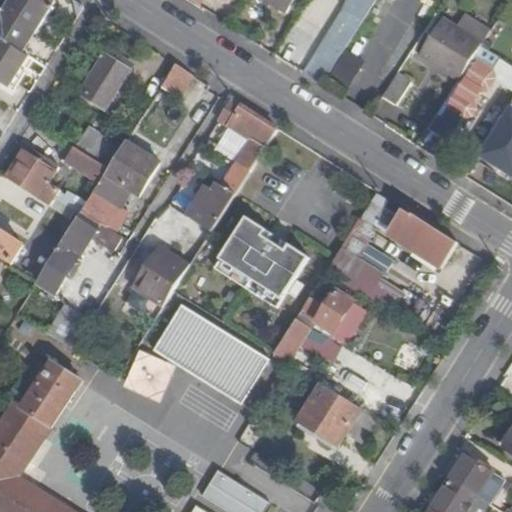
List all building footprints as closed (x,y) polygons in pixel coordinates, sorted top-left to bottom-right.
[(0,40),(16,50),(28,30),(35,33),(53,4),(45,0),(13,0),(4,15),(0,12),(0,40)] [(294,0),(263,0),(286,14),(294,0)] [(481,48),(484,43),(448,22),(425,59),(460,81),(481,48)] [(0,84),(9,90),(28,58),(16,50),(0,40),(0,84)] [(493,74),(501,60),(481,48),(460,81),(452,93),(457,96),(443,119),(438,116),(429,130),(449,143),(454,141),(459,134),(457,130),(456,130),(464,118),(470,117),(474,109),(473,106),(482,91),(486,90),(494,77),(493,74)] [(352,89),(367,62),(349,52),(334,80),(352,89)] [(107,114),(132,73),(104,55),(79,96),(107,114)] [(307,76),(324,86),(335,69),(318,58),(307,76)] [(175,67),(161,90),(179,101),(193,78),(175,67)] [(397,76),(382,99),(395,108),(409,85),(397,76)] [(138,129),(162,145),(176,123),(153,107),(138,129)] [(250,175),(278,132),(240,109),(229,126),(251,141),(235,165),(250,175)] [(511,176),(511,116),(489,166),(511,176)] [(76,225),(37,287),(57,300),(95,241),(116,254),(124,242),(108,233),(132,194),(139,198),(160,165),(127,144),(110,171),(102,184),(76,225)] [(73,166),(102,184),(110,171),(80,153),(73,166)] [(24,155),(7,181),(52,209),(62,193),(48,184),(54,174),(24,155)] [(200,211),(220,223),(250,175),(235,165),(221,188),(216,185),(212,192),(206,188),(200,198),(206,202),(200,211)] [(360,221),(373,229),(389,203),(377,195),(360,221)] [(447,271),(461,248),(403,212),(390,235),(447,271)] [(214,272),(276,311),(308,260),(283,244),(279,250),(268,244),(272,237),(246,221),(214,272)] [(373,229),(360,221),(341,252),(354,260),(373,229)] [(0,257),(13,266),(24,248),(0,232),(0,257)] [(135,292),(164,310),(174,294),(190,269),(161,250),(135,292)] [(362,298),(377,275),(354,260),(341,252),(327,275),(362,298)] [(381,278),(377,275),(362,298),(367,301),(381,278)] [(323,313),(309,304),(274,357),(289,366),(314,327),(323,333),(325,330),(335,336),(354,306),(335,294),(323,313)] [(248,408),(276,361),(185,307),(157,354),(248,408)] [(142,353),(128,392),(167,405),(181,366),(142,353)] [(374,385),(383,375),(360,356),(351,366),(374,385)] [(71,511),(20,478),(81,385),(52,366),(21,412),(13,407),(0,427),(0,511),(71,511)] [(339,448),(362,412),(322,387),(300,423),(339,448)] [(478,497),(481,497),(494,475),(466,457),(450,480),(478,497)] [(230,511),(265,511),(272,501),(221,470),(205,496),(230,511)] [(478,497),(450,480),(431,509),(435,511),(485,511),(491,503),(481,497),(478,497)]
